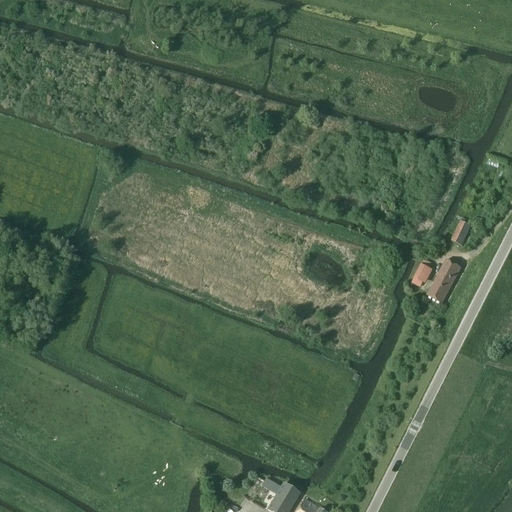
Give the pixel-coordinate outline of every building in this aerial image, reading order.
[(488,159),(486,165),(498,168),(500,162),(488,159)] [(461,247),(471,227),(460,221),(450,242),(461,247)] [(442,304),(461,269),(446,261),(427,296),(442,304)] [(425,285),(432,271),(420,265),(413,279),(414,279),(411,284),(419,288),(422,283),(425,285)] [(278,497),(269,511),(270,511),(288,511),(299,495),(284,486),(282,490),(278,497)] [(323,511),(304,500),(297,511),(323,511)]
